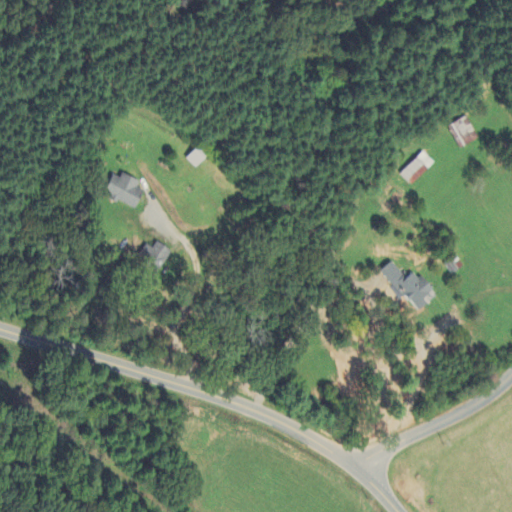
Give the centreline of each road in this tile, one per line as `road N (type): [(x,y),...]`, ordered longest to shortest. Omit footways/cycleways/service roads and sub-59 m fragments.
road 1 (secondary): [(396,511),(360,464),(285,421),(0,329)]
road 2 (residential): [(360,464),(454,418),(511,373)]
